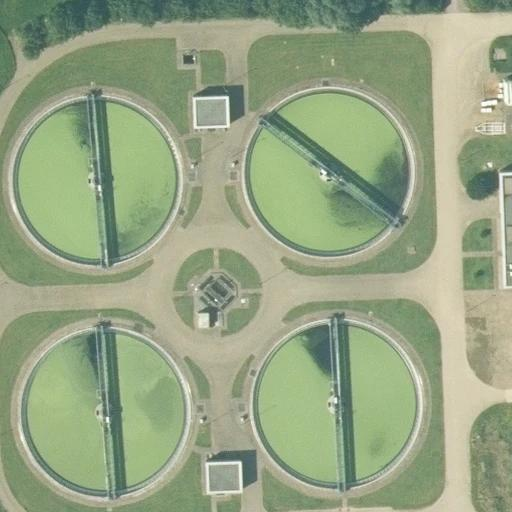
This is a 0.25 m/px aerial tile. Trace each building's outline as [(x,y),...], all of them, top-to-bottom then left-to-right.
[(228,94),(193,95),(194,122),(229,121),(228,94)] [(511,166),(503,166),(506,280),(511,280),(511,166)] [(507,318),(506,293),(469,294),(470,319),(507,318)] [(500,352),(511,351),(511,327),(499,329),(500,352)] [(241,457),(207,457),(207,485),(241,484),(241,457)]
